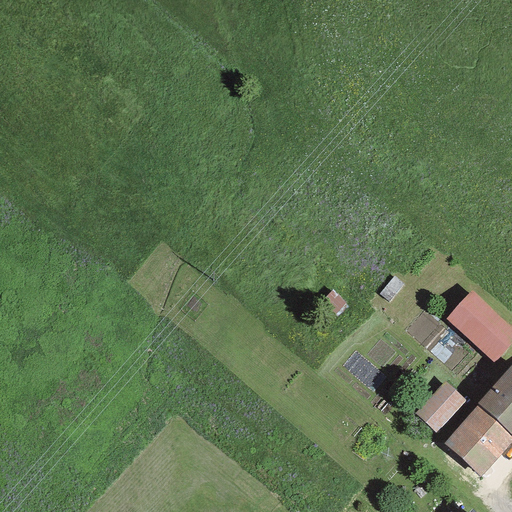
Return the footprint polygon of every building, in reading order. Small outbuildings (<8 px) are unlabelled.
[(449,325),(461,336),(477,320),(510,349),(511,345),(511,335),(472,300),(449,325)] [(494,366),(510,349),(477,320),(461,336),(494,366)] [(511,380),(484,411),(511,438),(511,380)] [(445,386),(418,416),(438,432),(463,402),(445,386)] [(483,475),(511,441),(511,438),(484,411),(459,439),(452,434),(445,443),(483,475)]
